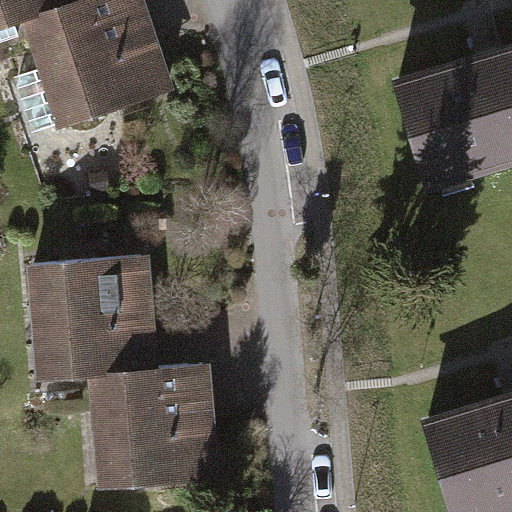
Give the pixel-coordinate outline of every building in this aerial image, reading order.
[(0,0),(0,18),(25,10),(42,0),(0,0)] [(42,0),(25,10),(58,114),(168,78),(142,0),(42,0)] [(511,162),(511,47),(398,81),(430,187),(511,162)] [(44,71),(22,75),(31,131),(53,128),(44,71)] [(25,367),(91,364),(148,359),(143,244),(20,250),(25,367)] [(148,359),(91,364),(96,465),(215,460),(210,356),(148,359)] [(456,511),(511,511),(511,392),(429,418),(456,511)]
